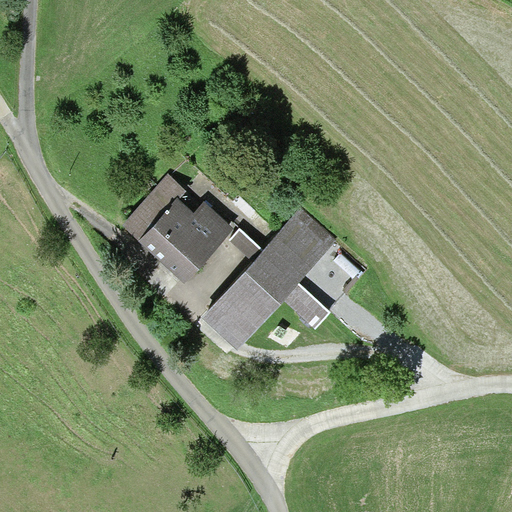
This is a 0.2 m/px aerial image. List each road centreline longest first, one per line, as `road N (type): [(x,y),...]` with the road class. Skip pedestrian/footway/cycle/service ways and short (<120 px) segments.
road 1 (track): [(250,458),(183,392),(105,289),(0,114)]
road 2 (track): [(425,396),(411,363),(389,349),(310,357),(243,351),(206,334),(154,277)]
road 3 (track): [(511,388),(425,396),(353,415),(305,428),(250,458)]
road 4 (track): [(20,148),(28,0)]
road 5 (track): [(49,193),(129,246),(154,277)]
